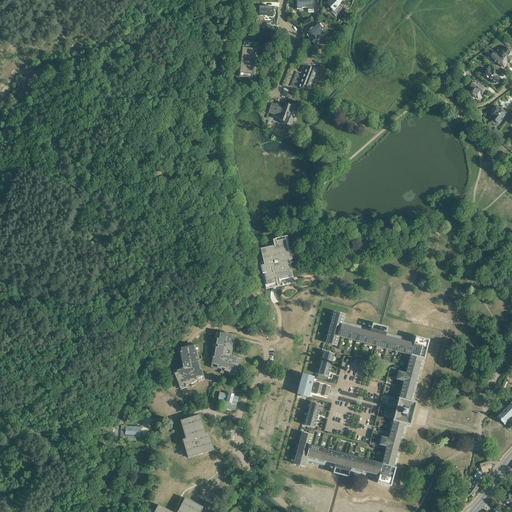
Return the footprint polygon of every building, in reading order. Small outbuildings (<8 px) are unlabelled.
[(307,1),(306,0),(304,0),(296,4),(299,11),(299,13),(308,13),(313,13),(313,1),(307,1)] [(335,0),(332,6),(329,5),(324,9),(335,12),(340,6),(342,0),(335,0)] [(273,7),(259,7),(259,16),(273,16),(273,7)] [(309,44),(313,42),(311,38),(320,34),(321,35),(325,33),(321,25),(313,29),(312,29),(311,28),(310,28),(310,29),(309,29),(308,30),(308,31),(308,32),(304,34),(309,44)] [(240,75),(253,77),(254,63),(256,63),(256,62),(253,62),(253,59),(255,59),(253,59),(254,49),(251,48),(252,43),(244,42),(244,41),(242,58),(242,61),(240,74),(240,75)] [(498,55),(510,63),(511,60),(511,56),(511,57),(511,56),(511,51),(506,47),(503,51),(501,49),(498,55)] [(493,51),(488,59),(495,63),(495,62),(496,63),(497,62),(504,67),(506,65),(508,66),(510,63),(510,64),(510,63),(498,55),(493,51)] [(298,89),(298,90),(308,93),(317,70),(317,69),(316,68),(315,70),(304,65),(301,73),(296,71),(290,86),(298,89)] [(488,70),(484,75),(496,84),(500,78),(488,70)] [(473,89),(470,93),(472,95),(478,99),(481,95),(485,90),(479,85),(479,84),(475,82),(471,88),(473,89)] [(259,107),(263,99),(257,97),(254,105),(259,107)] [(269,113),(280,117),(279,120),(284,122),(283,124),(290,127),(293,121),(294,120),(295,120),(297,115),(296,114),(296,113),(298,108),(292,105),(291,106),(289,105),(288,104),(288,105),(285,104),(284,107),(273,104),(269,113)] [(491,123),(496,127),(506,113),(500,109),(496,107),(489,117),(493,120),(491,123)] [(263,261),(260,262),(260,263),(261,266),(260,266),(261,267),(262,274),(263,278),(266,289),(265,289),(266,290),(271,288),(272,288),(277,287),(278,287),(278,286),(280,286),(279,283),(279,281),(293,278),(289,264),(288,261),(292,260),(292,259),(287,237),(287,236),(275,239),(275,240),(273,240),(274,246),(261,249),(260,249),(263,261)] [(329,334),(326,343),(336,346),(339,336),(340,331),(342,325),(342,322),(344,316),(334,313),(332,322),(330,328),(329,334)] [(297,454),(294,464),(304,467),(306,461),(335,468),(334,473),(340,475),(342,475),(348,477),(349,472),(378,480),(377,483),(390,486),(395,469),(393,468),(404,424),(410,425),(413,415),(415,404),(410,402),(421,358),(424,359),(428,341),(415,338),(415,341),(379,332),(377,331),(342,322),(342,325),(340,331),(339,336),(373,346),(376,346),(411,356),(406,374),(399,372),(397,379),(404,381),(399,401),(388,399),(386,406),(397,409),(396,411),(396,412),(385,409),(383,416),(394,419),(389,439),(381,438),(380,445),(387,447),(382,465),(347,456),(345,455),(310,446),(312,436),(302,434),(300,443),(297,454)] [(213,357),(211,365),(217,367),(216,368),(221,370),(222,368),(224,369),(224,371),(230,373),(230,372),(235,374),(241,361),(237,360),(238,358),(231,356),(234,339),(232,339),(233,335),(219,333),(218,339),(217,339),(216,345),(217,345),(217,348),(215,348),(214,357),(213,357)] [(177,373),(174,374),(180,387),(185,385),(185,386),(191,384),(190,382),(193,381),(193,382),(203,377),(202,369),(201,369),(199,360),(197,360),(197,358),(198,357),(197,351),(196,351),(195,346),(181,348),(181,352),(180,352),(183,368),(177,371),(177,373)] [(324,352),(322,359),(332,362),(334,355),(324,352)] [(322,359),(320,367),(330,370),(332,362),(322,359)] [(320,367),(318,374),(328,377),(330,370),(320,367)] [(298,391),(297,395),(309,398),(309,396),(312,396),(326,400),(327,398),(327,396),(328,394),(330,395),(330,393),(331,391),(329,391),(329,389),(330,388),(330,385),(313,380),(314,378),(302,375),(301,380),(301,381),(300,385),(299,388),(298,390),(298,391)] [(220,393),(218,402),(226,404),(225,408),(235,410),(238,398),(233,397),(234,395),(229,394),(228,395),(220,393)] [(310,403),(309,410),(319,413),(320,406),(310,403)] [(511,403),(498,418),(505,424),(511,417),(511,403)] [(309,410),(306,418),(316,421),(319,413),(309,410)] [(189,458),(212,451),(211,447),(213,447),(209,436),(208,436),(207,434),(207,433),(205,433),(204,430),(203,431),(202,428),(203,428),(201,419),(199,419),(198,416),(182,421),(183,424),(181,425),(184,434),(186,433),(186,436),(185,436),(186,439),(184,440),(185,443),(183,444),(187,454),(188,454),(189,458)] [(306,418),(305,425),(315,428),(316,421),(306,418)] [(126,428),(125,436),(140,436),(140,428),(126,428)] [(478,471),(474,477),(478,480),(482,474),(482,473),(483,471),(484,472),(488,471),(487,468),(491,467),(490,462),(481,464),(482,468),(480,472),(478,471)] [(469,492),(473,496),(479,488),(474,485),(469,492)] [(200,510),(201,507),(194,503),(186,499),(184,502),(183,502),(179,510),(180,511),(179,511),(171,511),(162,507),(161,508),(158,506),(155,511),(154,511),(200,511),(201,511),(200,510)]
